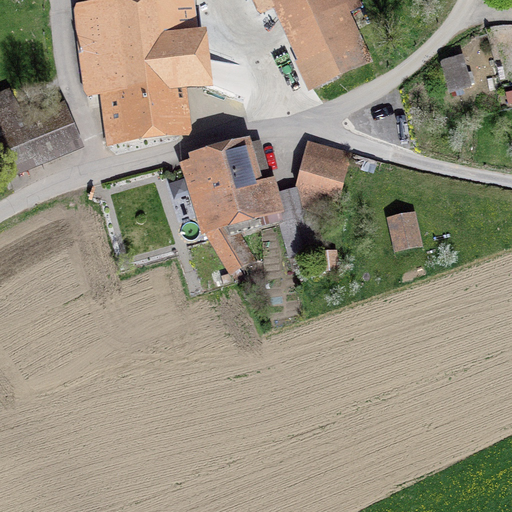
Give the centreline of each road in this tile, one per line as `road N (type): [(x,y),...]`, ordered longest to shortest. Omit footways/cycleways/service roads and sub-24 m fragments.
road 1 (unclassified): [(0,212),(47,185),(97,170),(305,123)]
road 2 (unclassified): [(305,123),(409,161),(511,181)]
road 3 (unclassified): [(305,123),(390,85),(433,49),(467,0)]
